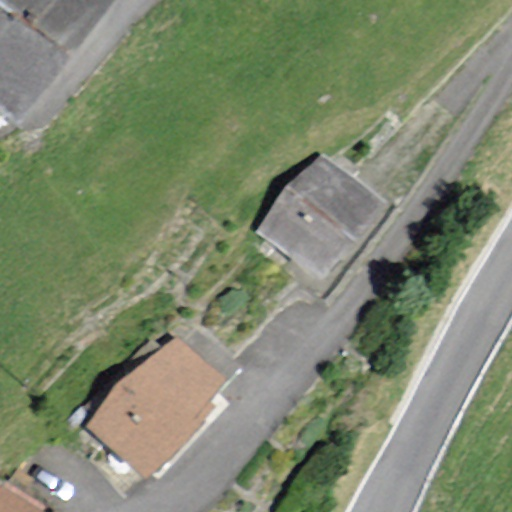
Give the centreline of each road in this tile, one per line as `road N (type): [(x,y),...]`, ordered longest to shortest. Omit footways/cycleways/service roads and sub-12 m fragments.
road 1 (residential): [(151,511),(243,432),(422,193),(511,55)]
road 2 (unclassified): [(511,268),(383,511)]
